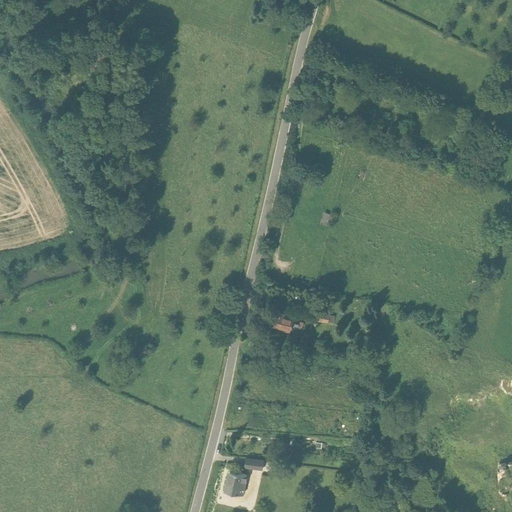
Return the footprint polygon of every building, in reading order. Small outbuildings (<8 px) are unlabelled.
[(317,227),(330,232),(337,214),(324,209),(317,227)] [(271,324),(289,329),(298,333),(304,334),(305,329),(302,329),(303,324),(300,323),(299,325),(291,323),(292,317),(275,312),(271,324)] [(317,321),(328,324),(330,315),(319,313),(317,321)] [(244,468),(262,471),(263,462),(245,460),(244,468)] [(224,491),(243,495),(248,475),(229,471),(224,491)]
